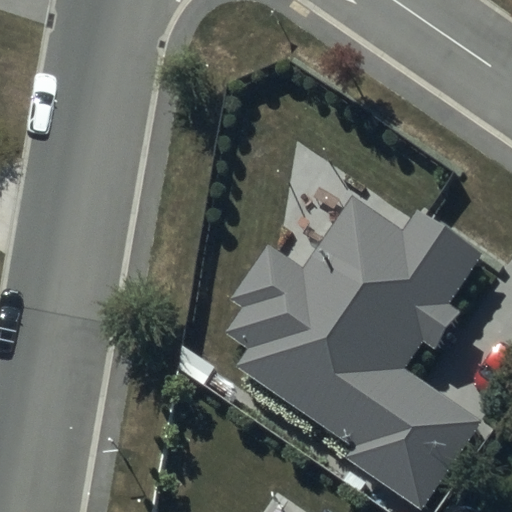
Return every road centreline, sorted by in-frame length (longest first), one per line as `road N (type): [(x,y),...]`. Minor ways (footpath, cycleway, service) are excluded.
road 1 (residential): [(120,0),(35,477)]
road 2 (residential): [(395,0),(511,80)]
